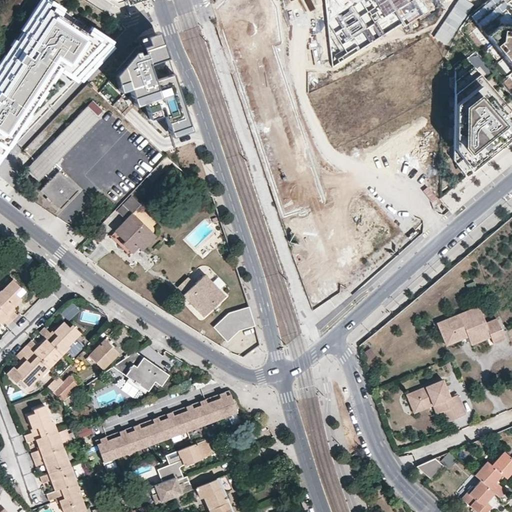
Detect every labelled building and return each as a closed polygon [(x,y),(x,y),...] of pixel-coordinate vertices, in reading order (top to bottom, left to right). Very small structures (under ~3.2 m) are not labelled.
[(55,0),(37,0),(0,56),(0,159),(67,92),(94,65),(115,39),(55,0)] [(274,14),(266,0),(221,0),(249,94),(284,75),(274,14)] [(323,0),(332,65),(403,22),(405,27),(433,10),(424,0),(323,0)] [(482,29),(511,66),(511,21),(494,19),(482,29)] [(137,46),(113,73),(118,90),(167,136),(190,128),(170,68),(158,31),(144,35),(146,38),(139,41),(140,46),(137,46)] [(511,140),(511,112),(467,60),(454,70),(452,159),(467,176),(511,140)] [(88,106),(34,160),(32,163),(44,175),(49,180),(39,190),(59,209),(79,189),(59,170),(56,172),(51,167),(56,163),(100,118),(88,106)] [(109,110),(105,114),(125,132),(129,128),(109,110)] [(314,144),(296,112),(259,130),(306,280),(334,265),(328,212),(325,177),(314,144)] [(427,204),(424,131),(373,147),(360,176),(350,207),(372,251),(427,204)] [(44,175),(32,163),(25,169),(37,181),(44,175)] [(56,163),(51,167),(56,172),(59,170),(61,168),(56,163)] [(340,200),(350,192),(345,187),(335,195),(340,200)] [(151,233),(132,214),(141,206),(131,197),(116,212),(126,221),(110,237),(120,247),(121,245),(130,254),(137,247),(151,233)] [(155,237),(151,233),(137,247),(141,251),(155,237)] [(207,275),(184,295),(203,316),(221,300),(223,302),(226,300),(224,297),(226,296),(207,275)] [(23,287),(14,279),(2,291),(1,291),(0,291),(0,307),(13,320),(18,315),(14,310),(12,308),(15,306),(22,298),(21,296),(17,293),(23,287)] [(25,289),(23,287),(17,293),(21,296),(25,289)] [(255,323),(249,305),(229,312),(214,327),(227,340),(238,329),(255,323)] [(476,305),(435,322),(441,335),(450,332),(457,333),(464,330),(475,331),(478,338),(488,334),(489,336),(492,343),(504,338),(495,317),(484,322),(476,305)] [(3,320),(5,322),(8,326),(9,325),(13,320),(0,307),(0,323),(3,320)] [(64,321),(55,331),(52,334),(50,332),(45,327),(39,333),(46,340),(62,355),(70,347),(68,346),(81,333),(72,325),(70,327),(64,321)] [(450,332),(441,335),(445,345),(466,335),(470,344),(489,336),(488,334),(478,338),(475,331),(464,330),(457,333),(450,332)] [(62,355),(46,340),(41,345),(39,347),(37,345),(32,340),(27,346),(50,368),(62,355)] [(89,355),(93,359),(102,368),(117,354),(104,340),(89,355)] [(24,363),(17,370),(14,367),(7,374),(16,383),(20,379),(29,387),(40,376),(41,377),(50,368),(27,346),(16,356),(24,363)] [(146,346),(141,353),(160,365),(165,357),(146,346)] [(135,350),(112,366),(149,389),(156,379),(162,383),(169,373),(135,350)] [(53,392),(61,400),(78,385),(72,379),(75,376),(73,374),(70,376),(69,376),(64,381),(53,392)] [(450,395),(443,377),(407,392),(411,403),(421,399),(422,402),(431,398),(440,400),(444,409),(450,406),(454,417),(466,412),(458,392),(450,395)] [(238,411),(231,394),(227,395),(225,392),(212,397),(220,418),(238,411)] [(220,418),(212,397),(199,401),(201,405),(197,407),(203,424),(220,418)] [(414,411),(434,403),(437,412),(444,409),(440,400),(431,398),(422,402),(421,399),(411,403),(414,411)] [(27,413),(31,427),(33,430),(29,431),(24,433),(26,441),(35,438),(56,430),(53,419),(51,419),(45,403),(33,407),(35,411),(27,413)] [(203,424),(197,407),(193,408),(191,404),(179,409),(187,430),(203,424)] [(454,417),(450,406),(444,409),(448,420),(454,417)] [(187,430),(179,409),(166,414),(168,418),(164,419),(170,437),(187,430)] [(170,437),(164,419),(160,421),(158,417),(146,422),(154,443),(170,437)] [(154,443),(146,422),(133,426),(134,430),(130,432),(137,449),(154,443)] [(75,428),(78,437),(92,433),(89,424),(75,428)] [(71,442),(66,428),(57,431),(62,445),(71,442)] [(57,431),(56,430),(35,438),(38,444),(39,448),(36,449),(30,451),(30,452),(32,458),(62,447),(62,445),(57,431)] [(137,449),(130,432),(126,433),(125,430),(112,434),(120,456),(137,449)] [(120,456),(112,434),(99,439),(101,443),(96,445),(103,462),(120,456)] [(213,452),(208,440),(196,444),(201,457),(213,452)] [(201,457),(196,444),(173,453),(178,465),(201,457)] [(62,447),(32,458),(34,464),(35,464),(41,462),(44,461),(45,465),(47,472),(69,464),(62,447)] [(511,468),(511,457),(502,448),(489,462),(500,471),(504,475),(511,468)] [(447,452),(440,460),(447,466),(454,458),(447,452)] [(442,463),(435,456),(416,463),(430,476),(442,463)] [(500,471),(489,462),(484,458),(472,471),(478,477),(492,490),(497,495),(503,488),(493,478),(500,471)] [(165,477),(159,462),(145,468),(150,483),(165,477)] [(69,464),(47,472),(38,475),(40,481),(41,482),(47,480),(50,479),(51,483),(54,489),(75,482),(69,464)] [(226,474),(218,478),(225,493),(233,490),(226,474)] [(192,488),(186,475),(176,478),(174,476),(149,486),(155,502),(188,490),(192,488)] [(492,490),(478,477),(471,484),(465,490),(464,489),(458,495),(476,511),(481,511),(485,508),(480,503),(484,499),(492,490)] [(233,511),(225,493),(218,478),(196,487),(201,499),(204,498),(210,511),(233,511)] [(75,482),(54,489),(44,493),(47,500),(54,498),(57,497),(58,501),(61,511),(69,511),(70,511),(81,511),(84,511),(78,493),(79,493),(75,482)] [(480,503),(485,508),(489,504),(484,499),(480,503)] [(113,511),(110,502),(102,505),(104,511),(113,511)]
